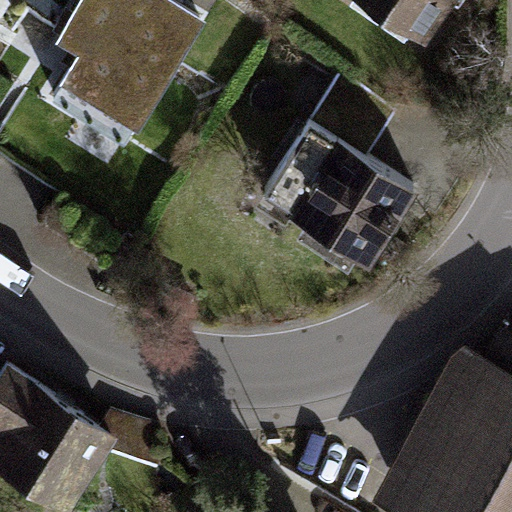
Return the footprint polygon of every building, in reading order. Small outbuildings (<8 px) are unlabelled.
[(175,0),(61,0),(45,26),(74,44),(45,90),(122,139),(200,15),(175,0)] [(440,0),(364,0),(416,35),(440,0)] [(328,130),(279,208),(362,260),(422,166),(364,129),(353,145),(328,130)] [(460,340),(365,494),(400,511),(511,511),(511,326),(494,317),(477,348),(460,340)] [(0,355),(0,461),(64,502),(102,446),(142,457),(152,422),(117,411),(110,427),(0,355)]
